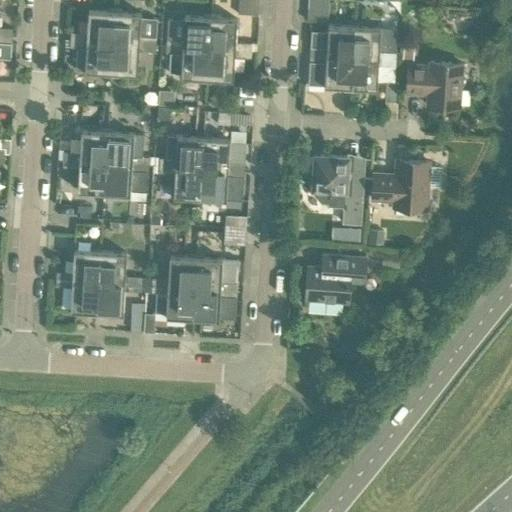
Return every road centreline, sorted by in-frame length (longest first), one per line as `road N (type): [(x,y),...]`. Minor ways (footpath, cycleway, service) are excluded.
road 1 (residential): [(26,361),(258,371),(280,126)]
road 2 (residential): [(26,361),(48,0)]
road 3 (secondary): [(511,290),(329,511)]
road 4 (residential): [(280,126),(420,135)]
road 5 (residential): [(280,126),(289,0)]
